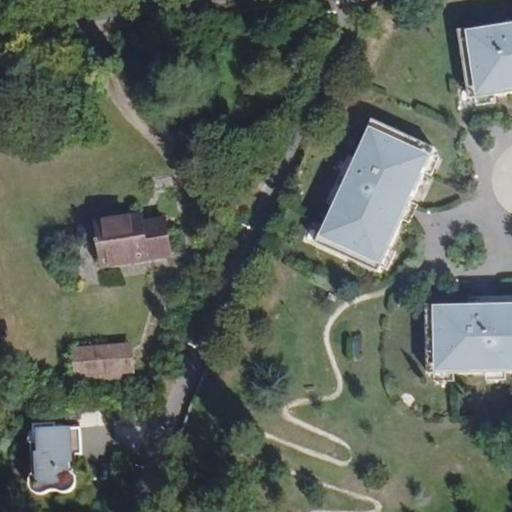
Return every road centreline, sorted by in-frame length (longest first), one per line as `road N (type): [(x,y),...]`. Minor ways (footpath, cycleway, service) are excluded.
road 1 (residential): [(340,0),(223,265),(137,511)]
road 2 (primary): [(0,23),(143,0)]
